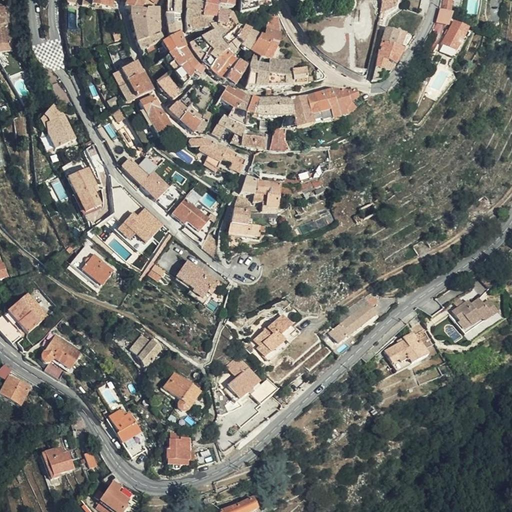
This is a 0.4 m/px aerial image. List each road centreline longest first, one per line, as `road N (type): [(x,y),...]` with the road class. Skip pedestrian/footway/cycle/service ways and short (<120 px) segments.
road 1 (tertiary): [(0,349),(83,408),(136,480),(170,486),(251,450),(511,220)]
road 2 (residential): [(278,0),(309,52),(352,82),(379,86),(425,30),(437,0)]
road 3 (residential): [(57,0),(53,57),(40,50),(34,0)]
